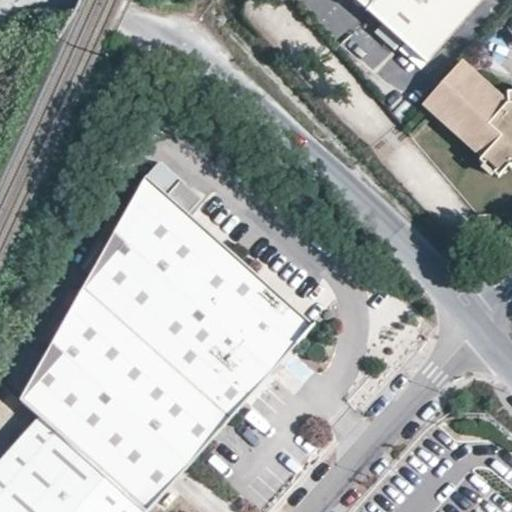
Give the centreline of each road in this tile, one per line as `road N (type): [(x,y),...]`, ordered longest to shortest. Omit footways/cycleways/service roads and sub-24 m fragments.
road 1 (residential): [(90,0),(173,30),(224,67),(426,262),(479,324)]
road 2 (residential): [(315,511),(479,324)]
road 3 (unknown): [(321,0),(400,92)]
